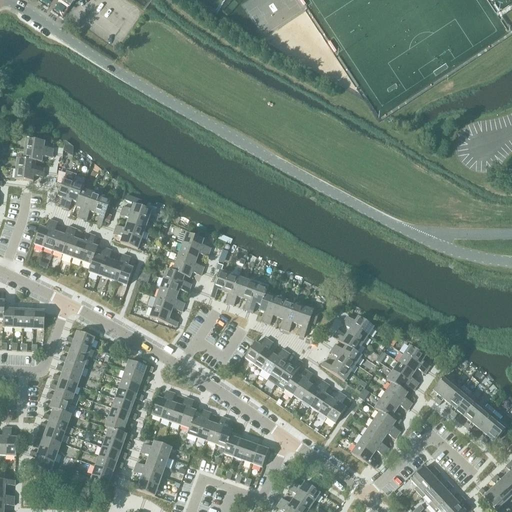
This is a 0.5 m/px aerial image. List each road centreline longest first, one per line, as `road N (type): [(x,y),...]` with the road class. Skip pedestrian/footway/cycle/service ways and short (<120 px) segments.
road 1 (tertiary): [(415,234),(261,155),(2,0)]
road 2 (residential): [(365,500),(183,369)]
road 3 (residential): [(365,500),(433,435),(470,473)]
road 4 (residential): [(183,369),(66,305)]
